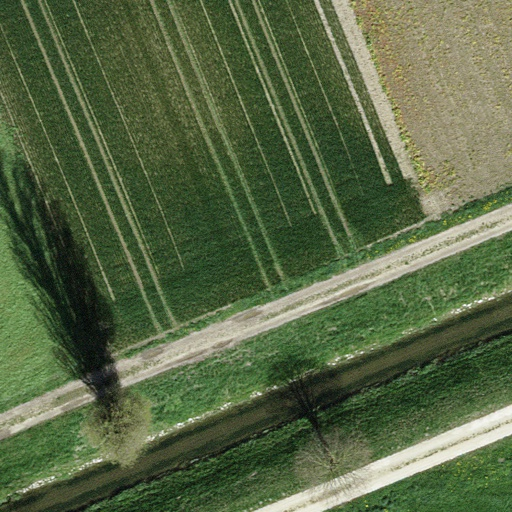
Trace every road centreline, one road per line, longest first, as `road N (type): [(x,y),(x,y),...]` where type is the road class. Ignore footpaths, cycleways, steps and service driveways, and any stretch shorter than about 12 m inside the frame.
road 1 (track): [(0,418),(511,205)]
road 2 (track): [(511,419),(284,511)]
